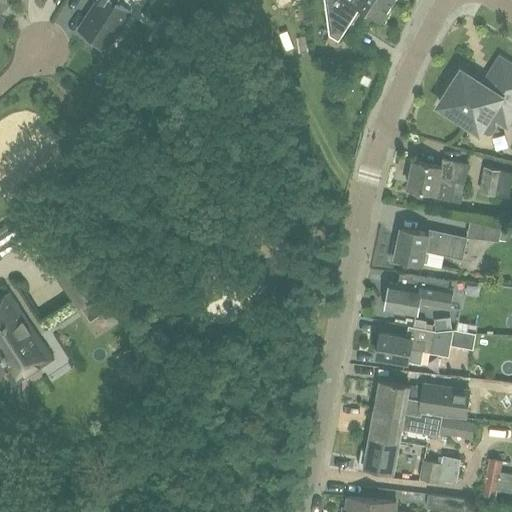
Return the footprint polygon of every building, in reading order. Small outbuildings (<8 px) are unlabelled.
[(106,48),(129,13),(114,4),(116,0),(96,0),(77,30),(106,48)] [(393,0),(331,0),(329,4),(326,5),(330,36),(339,42),(360,8),(381,21),(394,0),(393,0)] [(505,124),(511,114),(511,68),(499,60),(483,86),(460,71),(453,82),(449,83),(445,90),(446,94),(439,105),(486,136),(491,135),(494,128),(494,123),(486,117),(488,113),(505,124)] [(465,184),(469,164),(443,159),(441,166),(414,161),(409,188),(437,194),(440,178),(465,184)] [(508,198),(511,180),(511,173),(483,167),(478,192),(508,198)] [(426,251),(462,259),(467,237),(430,228),(428,233),(401,227),(398,242),(394,241),(390,261),(408,264),(408,261),(423,264),(426,251)] [(74,304),(101,285),(77,248),(49,266),(74,304)] [(446,288),(447,282),(398,273),(397,283),(391,282),(386,309),(417,314),(419,303),(449,308),(453,289),(446,288)] [(54,358),(10,292),(0,298),(0,363),(14,385),(54,358)] [(435,331),(408,326),(406,338),(380,333),(376,357),(408,362),(408,361),(421,363),(424,351),(449,355),(451,345),(473,349),(476,334),(454,330),(454,329),(435,331)] [(421,410),(443,414),(467,418),(471,389),(423,383),(421,399),(408,397),(410,385),(380,380),(375,408),(397,411),(420,415),(421,411),(421,410)] [(439,436),(443,414),(421,410),(421,411),(420,415),(397,411),(375,408),(370,435),(400,440),(402,429),(439,436)] [(362,448),(358,465),(394,472),(400,440),(370,435),(367,449),(362,448)] [(442,463),(439,479),(456,482),(460,459),(443,456),(441,462),(442,463)] [(498,489),(511,491),(511,473),(501,472),(503,460),(490,458),(483,496),(496,498),(498,489)] [(420,479),(439,483),(439,479),(442,463),(441,462),(423,459),(420,479)] [(467,511),(468,498),(429,493),(427,506),(467,511)] [(401,511),(394,511),(395,501),(349,497),(348,507),(344,507),(343,511),(401,511)]
